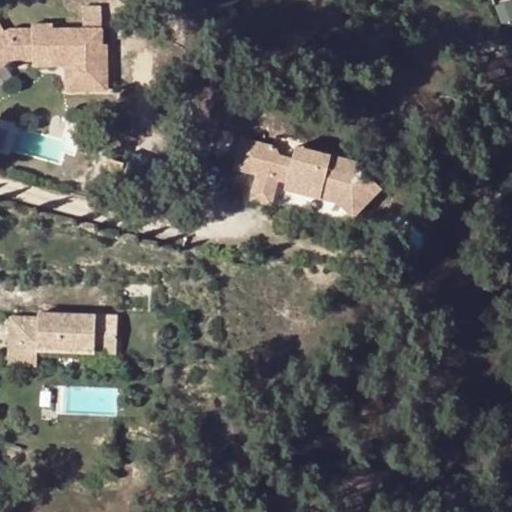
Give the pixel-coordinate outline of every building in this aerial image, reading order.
[(0,76),(13,62),(37,62),(37,58),(56,57),(56,59),(70,60),(70,93),(112,92),(111,46),(107,46),(106,30),(57,31),(57,27),(36,27),(36,32),(14,32),(10,36),(0,23),(0,76)] [(56,57),(37,58),(37,62),(37,68),(70,67),(70,60),(56,59),(56,57)] [(270,148),(241,140),(232,171),(256,176),(257,172),(286,179),(284,186),(336,199),(353,216),(380,190),(363,173),(364,167),(297,148),(293,161),(278,158),(270,148)] [(257,172),(256,176),(249,200),(268,206),(274,183),(284,186),(286,179),(257,172)] [(35,316),(35,321),(34,354),(111,358),(112,320),(35,316)] [(34,354),(35,321),(7,320),(5,369),(33,371),(34,354)]
